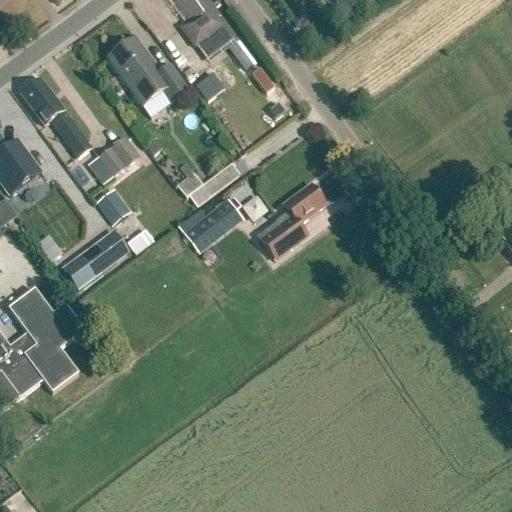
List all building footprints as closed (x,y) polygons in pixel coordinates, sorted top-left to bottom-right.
[(169,0),(188,25),(180,32),(193,50),(226,26),(212,8),(206,0),(169,0)] [(347,0),(329,0),(336,9),(342,4),(347,0)] [(347,0),(342,4),(355,21),(383,0),(347,0)] [(309,25),(306,17),(297,17),(292,23),(296,31),(304,32),(309,25)] [(134,43),(107,63),(143,111),(163,97),(171,108),(189,96),(170,70),(160,77),(134,43)] [(192,87),(205,105),(230,86),(216,69),(192,87)] [(91,153),(64,116),(65,116),(40,83),(23,97),(37,116),(35,117),(45,131),(50,127),(78,163),(91,153)] [(230,112),(219,121),(228,132),(239,124),(230,112)] [(0,142),(0,187),(10,201),(41,177),(17,144),(7,152),(0,142)] [(126,142),(98,162),(113,183),(141,163),(126,142)] [(232,168),(202,190),(193,178),(177,190),(186,203),(189,201),(197,211),(240,179),(232,168)] [(298,230),(299,230),(326,210),(310,189),(283,209),(288,216),(275,225),(276,227),(257,240),(274,266),(299,248),(290,235),(298,230)] [(94,206),(110,228),(128,215),(111,193),(94,206)] [(183,238),(192,249),(236,215),(235,214),(241,210),(233,201),(228,205),(227,204),(183,238)] [(0,230),(15,220),(3,203),(0,204),(0,230)] [(511,221),(509,225),(511,227),(497,238),(511,258),(511,221)] [(7,230),(0,235),(0,237),(10,250),(18,244),(7,230)] [(127,248),(136,259),(153,246),(145,235),(127,248)] [(102,247),(63,276),(77,295),(116,266),(102,247)] [(0,338),(0,417),(43,386),(52,398),(78,378),(60,354),(84,336),(65,310),(53,319),(34,294),(8,314),(27,338),(9,351),(0,338)]
